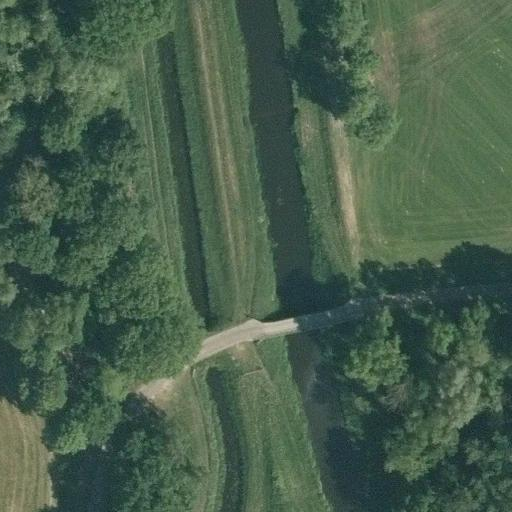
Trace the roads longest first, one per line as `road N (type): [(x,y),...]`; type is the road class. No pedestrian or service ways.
road 1 (unclassified): [(95,511),(128,413),(191,354),(350,309),(511,289)]
road 2 (track): [(356,308),(349,348),(357,396),(393,511)]
